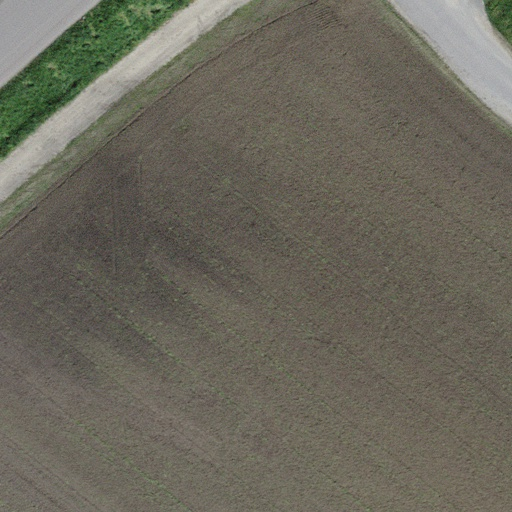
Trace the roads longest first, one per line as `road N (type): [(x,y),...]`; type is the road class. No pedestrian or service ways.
road 1 (track): [(0,186),(98,95),(230,0)]
road 2 (residential): [(425,0),(472,58),(511,91)]
